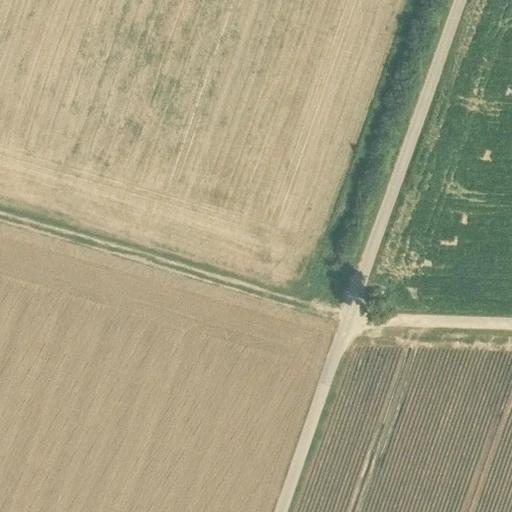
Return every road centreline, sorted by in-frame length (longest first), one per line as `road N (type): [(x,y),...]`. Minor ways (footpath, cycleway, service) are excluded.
road 1 (track): [(0,219),(347,320),(280,511)]
road 2 (unclassified): [(459,0),(347,320),(511,325)]
